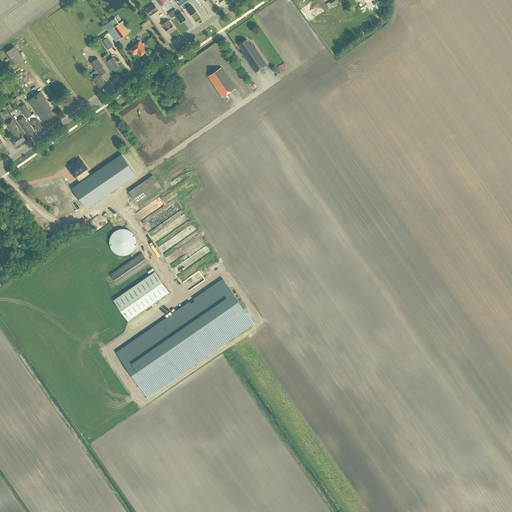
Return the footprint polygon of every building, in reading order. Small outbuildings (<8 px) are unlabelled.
[(185,3),(181,6),(184,9),(186,8),(191,15),(196,11),(191,4),(188,1),(185,3)] [(158,10),(154,4),(145,10),(150,16),(158,10)] [(178,14),(175,9),(168,13),(172,18),(176,16),(181,23),(186,19),(181,12),(178,14)] [(105,25),(107,29),(108,30),(116,41),(131,31),(123,20),(119,23),(115,18),(105,25)] [(165,28),(168,33),(175,29),(171,23),(169,20),(164,24),(166,27),(165,28)] [(102,41),(108,49),(114,45),(108,37),(102,41)] [(251,43),(250,44),(247,39),(239,45),(244,51),(241,53),(255,73),(267,64),(255,47),(254,47),(251,43)] [(138,52),(140,56),(144,53),(143,52),(145,51),(143,47),(144,46),(142,43),(142,44),(140,41),(133,46),(134,46),(130,49),(134,54),(138,52)] [(14,47),(6,52),(15,65),(23,60),(14,47)] [(109,64),(114,70),(119,67),(114,61),(115,60),(113,57),(106,62),(109,65),(109,64)] [(96,83),(99,88),(106,83),(103,80),(104,79),(101,76),(106,72),(102,66),(103,66),(98,58),(91,63),(96,71),(97,70),(100,74),(98,75),(98,74),(97,74),(96,74),(95,75),(94,76),(92,78),(95,83),(96,83)] [(208,76),(222,97),(236,88),(221,67),(208,76)] [(160,90),(158,91),(164,100),(171,95),(166,88),(164,89),(164,87),(160,90)] [(48,105),(49,104),(40,92),(28,100),(42,120),(45,117),(46,119),(53,114),(50,109),(51,109),(48,105)] [(5,104),(10,112),(15,109),(12,104),(10,105),(8,102),(5,104)] [(19,107),(27,118),(29,122),(33,127),(34,127),(37,131),(42,128),(39,123),(40,123),(34,115),(32,116),(31,115),(24,104),(19,107)] [(26,132),(30,136),(33,133),(32,132),(34,131),(29,124),(28,125),(22,117),(18,120),(24,128),(23,128),(26,132)] [(11,139),(16,146),(25,140),(14,125),(16,124),(12,119),(6,124),(15,137),(11,139)] [(72,188),(72,189),(79,199),(86,208),(86,209),(136,175),(125,159),(122,154),(102,168),(91,175),(80,183),(74,187),(72,188)] [(72,167),(70,169),(75,176),(80,173),(84,178),(79,181),(80,183),(91,175),(86,168),(87,168),(82,161),(80,162),(79,161),(78,162),(77,163),(74,165),(73,165),(72,166),(72,167)] [(127,193),(136,205),(177,177),(169,164),(127,193)] [(145,218),(165,246),(206,218),(186,189),(145,218)] [(77,246),(105,288),(146,259),(118,218),(77,246)] [(214,230),(173,259),(187,279),(229,251),(214,230)] [(162,253),(165,258),(184,245),(181,241),(162,253)] [(114,300),(128,321),(169,292),(155,271),(114,300)] [(190,302),(113,350),(142,397),(233,341),(231,338),(237,334),(253,324),(243,308),(224,278),(188,300),(190,302)]
